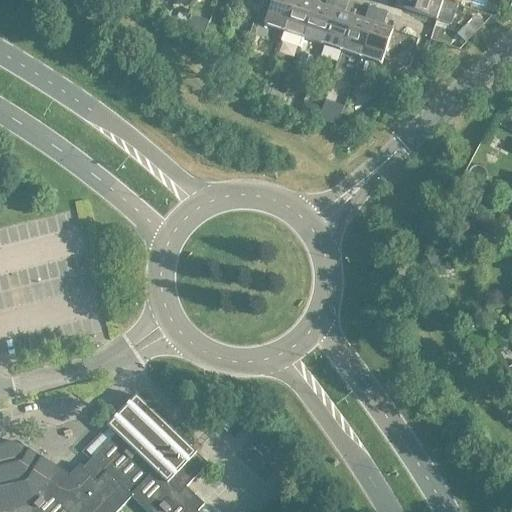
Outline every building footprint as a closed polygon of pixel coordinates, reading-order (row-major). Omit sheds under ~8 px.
[(272,0),(264,26),(284,33),(294,0),(272,0)] [(298,0),(294,0),(284,33),(280,42),(300,49),(303,39),(315,5),(298,0)] [(327,0),(325,9),(315,5),(303,39),(322,46),(337,0),(327,0)] [(348,1),(344,0),(337,0),(322,46),(342,52),(353,19),(343,15),(348,1)] [(443,1),(439,0),(405,0),(403,10),(436,21),(443,1)] [(363,22),(353,19),(342,52),(361,59),(372,25),(374,21),(377,11),(368,8),(363,22)] [(387,14),(377,11),(374,21),(383,24),(387,14)] [(178,12),(174,21),(183,25),(188,16),(178,12)] [(190,14),(184,29),(202,35),(207,20),(190,14)] [(209,24),(205,36),(224,42),(228,31),(209,24)] [(392,32),(372,25),(361,59),(381,66),(383,60),(392,32)] [(418,41),(392,32),(383,60),(408,69),(418,41)] [(265,86),(260,97),(279,105),(284,94),(265,86)] [(326,99),(318,121),(335,127),(342,105),(326,99)] [(303,102),(300,111),(308,115),(312,105),(303,102)] [(343,115),(340,123),(349,126),(351,121),(348,117),(343,115)] [(511,118),(510,116),(502,123),(510,132),(511,130),(511,118)] [(472,318),(464,322),(467,330),(476,327),(472,318)] [(186,488),(208,465),(136,397),(107,427),(115,435),(90,462),(83,469),(80,466),(61,485),(56,481),(48,476),(54,466),(16,443),(0,446),(0,457),(13,511),(197,511),(204,505),(186,488)] [(0,511),(13,511),(0,457),(0,511)]
